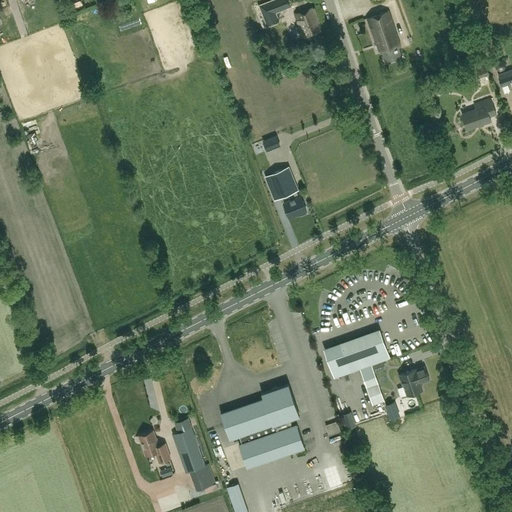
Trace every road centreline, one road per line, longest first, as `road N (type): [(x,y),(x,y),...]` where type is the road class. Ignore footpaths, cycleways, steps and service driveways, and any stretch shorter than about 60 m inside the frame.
road 1 (secondary): [(0,424),(406,217)]
road 2 (unclassified): [(510,511),(406,217)]
road 3 (tertiary): [(406,217),(330,0)]
